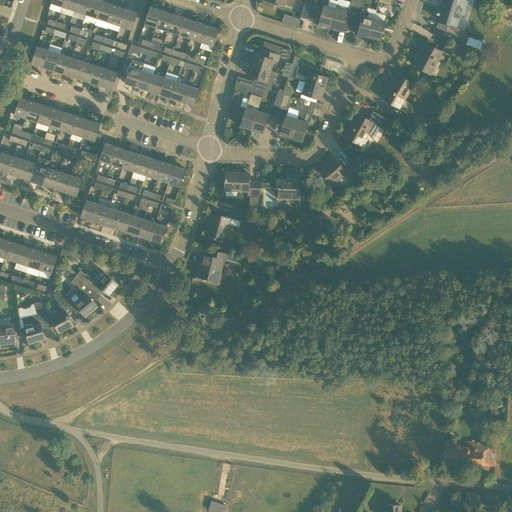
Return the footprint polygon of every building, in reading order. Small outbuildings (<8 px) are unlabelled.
[(65,0),(63,7),(74,11),(77,0),(65,0)] [(77,0),(74,11),(86,14),(90,0),(77,0)] [(90,0),(86,14),(97,18),(103,1),(99,0),(90,0)] [(315,3),(315,2),(310,0),(306,13),(313,15),(316,3),(315,3)] [(328,6),(324,5),(319,24),(330,27),(335,8),(337,1),(333,0),(329,0),(328,6)] [(357,1),(356,0),(351,0),(349,11),(335,8),(330,27),(333,28),(332,30),(338,31),(339,29),(341,30),(344,22),(346,22),(347,18),(353,20),(354,16),(358,1),(357,1)] [(460,13),(463,14),(467,0),(441,0),(438,12),(437,12),(437,14),(438,14),(436,19),(456,26),(460,13)] [(97,18),(109,22),(114,5),(103,1),(97,18)] [(364,3),(358,1),(354,16),(359,17),(358,23),(360,27),(358,35),(360,35),(360,36),(360,37),(361,39),(364,39),(365,39),(366,37),(369,37),(374,18),(368,17),(369,12),(368,10),(363,8),(364,3)] [(109,22),(120,26),(126,9),(114,5),(109,22)] [(150,6),(145,23),(156,27),(162,10),(150,6)] [(120,26),(132,29),(132,30),(138,13),(126,9),(120,26)] [(156,27),(168,31),(173,14),(162,10),(156,27)] [(168,31),(179,35),(185,17),(173,14),(168,31)] [(282,22),(298,26),(300,18),(284,14),(282,22)] [(179,35),(190,39),(196,21),(185,17),(179,35)] [(385,21),(384,21),(374,18),(369,37),(380,40),(385,21)] [(196,21),(190,39),(202,42),(208,25),(196,21)] [(208,25),(202,42),(214,46),(219,29),(208,25)] [(67,33),(55,30),(54,34),(65,38),(67,33)] [(152,39),(151,42),(150,47),(161,51),(164,43),(152,39)] [(268,58),(259,55),(255,53),(252,64),(271,71),(274,60),(278,61),(279,58),(287,60),(290,50),(264,41),(262,49),(261,48),(261,49),(270,52),(268,58)] [(412,64),(431,74),(442,52),(426,44),(421,53),(422,54),(420,57),(417,55),(412,64)] [(54,71),(60,53),(61,49),(50,45),(49,50),(43,67),(54,71)] [(113,49),(101,45),(100,50),(111,53),(113,49)] [(49,50),(37,46),(31,63),(43,67),(49,50)] [(60,53),(54,71),(66,75),(71,57),(60,53)] [(71,57),(66,75),(77,78),(83,61),(71,57)] [(133,60),(130,66),(125,83),(136,87),(142,70),(144,64),(133,60)] [(83,61),(77,78),(89,82),(95,65),(83,61)] [(282,74),(288,76),(292,64),(286,62),(282,74)] [(265,88),(270,90),(274,79),(272,78),(274,72),(271,71),(252,64),(248,75),(256,78),(255,82),(248,80),(246,86),(264,91),(265,88)] [(298,66),(292,64),(288,76),(294,78),(298,66)] [(95,65),(89,82),(100,86),(106,69),(95,65)] [(309,67),(308,71),(309,71),(305,82),(324,88),(328,77),(320,75),(321,71),(322,72),(323,71),(309,67)] [(106,69),(100,86),(112,90),(118,72),(106,69)] [(153,74),(142,70),(136,87),(148,91),(153,74)] [(148,91),(159,95),(165,78),(153,74),(148,91)] [(399,108),(414,84),(397,74),(397,75),(399,76),(394,86),(391,84),(383,99),(399,108)] [(176,81),(165,78),(159,95),(171,98),(176,81)] [(171,98),(182,102),(188,85),(176,81),(171,98)] [(302,93),(318,98),(321,99),(324,88),(305,82),(302,93)] [(199,89),(188,85),(182,102),(194,106),(199,89)] [(251,95),(241,126),(251,130),(258,111),(264,91),(246,86),(244,93),(251,95)] [(292,91),(293,90),(285,87),(283,94),(290,97),(292,91)] [(284,95),(282,94),(278,93),(274,105),(280,107),(284,95)] [(288,109),(286,108),(290,97),(284,95),(280,107),(276,119),(284,121),(280,134),(291,138),(297,119),(286,115),(288,109)] [(14,114),(26,118),(32,101),(20,97),(17,107),(13,106),(11,113),(14,114)] [(303,101),(302,104),(314,108),(316,102),(301,97),(300,100),(303,101)] [(26,118),(37,122),(43,105),(32,101),(26,118)] [(297,119),(291,138),(302,141),(308,122),(304,121),(307,112),(312,114),(314,108),(302,104),(297,119)] [(37,122),(49,126),(54,109),(43,105),(37,122)] [(49,126),(61,129),(66,112),(54,109),(49,126)] [(258,111),(251,130),(262,133),(269,114),(258,111)] [(387,119),(382,116),(373,111),(368,120),(360,115),(359,115),(360,116),(353,127),(350,125),(344,136),(361,146),(368,134),(374,137),(380,127),(382,127),(387,119)] [(61,129),(72,133),(78,116),(66,112),(61,129)] [(411,128),(415,121),(405,115),(401,121),(411,128)] [(72,133),(83,137),(84,137),(89,120),(78,116),(72,133)] [(98,134),(98,132),(101,124),(89,120),(84,137),(83,137),(81,144),(97,149),(102,135),(98,134)] [(22,131),(20,136),(32,139),(33,135),(22,131)] [(33,135),(32,139),(43,143),(45,138),(33,135)] [(117,147),(105,143),(99,160),(111,164),(117,147)] [(128,150),(117,147),(111,164),(123,168),(128,150)] [(123,168),(134,171),(140,154),(128,150),(123,168)] [(13,156),(0,151),(0,170),(8,173),(13,156)] [(134,171),(146,175),(151,158),(140,154),(134,171)] [(25,160),(13,156),(8,173),(19,177),(25,160)] [(320,173),(331,185),(347,172),(334,157),(329,162),(330,164),(320,173)] [(146,175),(157,179),(163,162),(151,158),(146,175)] [(31,181),(36,163),(25,160),(19,177),(31,181)] [(157,179),(169,183),(174,165),(163,162),(157,179)] [(48,167),(36,163),(31,181),(42,185),(48,167)] [(357,178),(362,173),(354,163),(348,168),(357,178)] [(174,165),(169,183),(180,187),(186,169),(174,165)] [(54,189),(60,171),(48,167),(42,185),(54,189)] [(71,175),(60,171),(54,189),(65,192),(71,175)] [(261,196),(261,183),(249,182),(250,174),(226,173),(225,190),(226,190),(226,196),(236,196),(237,195),(237,190),(248,191),(248,195),(261,196)] [(77,196),(83,179),(71,175),(65,192),(77,196)] [(300,188),(299,188),(300,176),(292,175),(291,179),(286,179),(286,178),(286,179),(277,178),(276,178),(276,188),(278,188),(278,199),(299,200),(300,188)] [(92,221),(98,204),(86,200),(81,217),(92,221)] [(109,207),(98,204),(92,221),(104,224),(109,207)] [(171,216),(173,208),(162,204),(159,212),(171,216)] [(104,224),(115,228),(121,211),(109,207),(104,224)] [(233,207),(230,218),(231,218),(241,221),(241,222),(246,223),(249,211),(233,207)] [(132,215),(121,211),(115,228),(127,232),(132,215)] [(231,218),(230,218),(211,213),(209,222),(211,223),(207,236),(206,236),(214,238),(212,246),(223,248),(227,232),(229,224),(231,218)] [(127,232),(138,236),(144,219),(132,215),(127,232)] [(155,223),(144,219),(138,236),(150,240),(155,223)] [(167,226),(155,223),(150,240),(162,243),(167,226)] [(0,256),(5,258),(11,241),(0,237),(0,256)] [(5,258),(17,262),(22,245),(11,241),(5,258)] [(17,262),(28,266),(34,249),(22,245),(17,262)] [(28,266),(40,270),(45,253),(34,249),(28,266)] [(226,253),(220,252),(210,249),(209,256),(203,254),(201,263),(202,264),(201,267),(198,266),(196,276),(218,282),(226,253)] [(40,270),(51,273),(57,256),(45,253),(40,270)] [(240,267),(235,267),(236,268),(236,276),(244,275),(243,266),(240,267)] [(80,270),(76,276),(89,286),(98,293),(101,288),(109,295),(118,284),(105,274),(100,280),(96,276),(93,280),(80,270)] [(81,299),(75,304),(71,307),(73,310),(76,314),(81,311),(86,316),(97,306),(93,302),(94,301),(93,301),(87,294),(85,292),(89,286),(76,276),(71,282),(79,288),(75,291),(81,299)] [(24,279),(22,284),(34,288),(35,283),(24,279)] [(73,310),(71,307),(59,291),(53,295),(59,303),(53,307),(57,315),(51,318),(59,332),(73,324),(67,314),(73,310)] [(50,329),(47,320),(41,301),(34,304),(37,314),(22,318),(30,343),(45,338),(43,331),(50,329)] [(14,329),(20,329),(19,316),(9,317),(9,318),(0,319),(0,318),(0,346),(0,348),(16,346),(14,329)] [(505,431),(495,430),(489,430),(488,441),(504,442),(505,431)] [(476,445),(477,442),(467,441),(467,446),(456,445),(456,440),(446,440),(444,461),(471,464),(471,466),(482,467),(482,465),(493,466),(493,465),(493,460),(495,460),(496,453),(494,452),(494,450),(495,450),(496,445),(495,445),(495,444),(487,443),(486,446),(476,445)] [(211,500),(208,509),(217,511),(223,511),(226,504),(211,500)]
